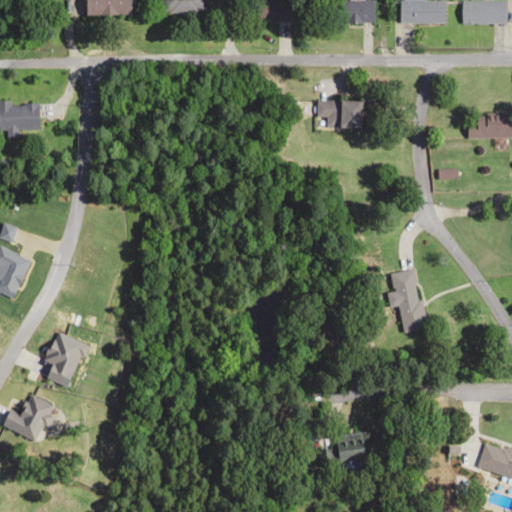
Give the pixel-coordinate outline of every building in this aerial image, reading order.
[(129,0),(83,0),(84,16),(129,16),(129,0)] [(203,10),(203,0),(161,0),(161,11),(203,10)] [(261,0),(260,20),(289,21),(289,0),(261,0)] [(443,23),(442,0),(397,0),(397,23),(443,23)] [(459,0),(460,23),(504,23),(503,0),(459,0)] [(358,127),(358,100),(314,100),(314,116),(323,116),(323,127),(358,127)] [(38,101),(0,101),(0,131),(4,132),(4,137),(16,137),(16,129),(38,129),(38,101)] [(511,118),(511,119),(511,115),(486,115),(486,125),(465,125),(465,137),(511,136),(511,118)] [(388,272),(391,292),(385,293),(387,305),(396,304),(400,331),(423,328),(413,268),(388,272)] [(42,378),(67,387),(83,343),(52,331),(42,360),(47,363),(42,378)] [(39,436),(46,401),(25,397),(22,412),(5,408),(1,428),(39,436)] [(322,468),(358,465),(357,459),(367,458),(365,432),(331,435),(332,448),(321,449),(322,468)] [(511,479),(511,450),(483,442),(475,469),(511,479)]
